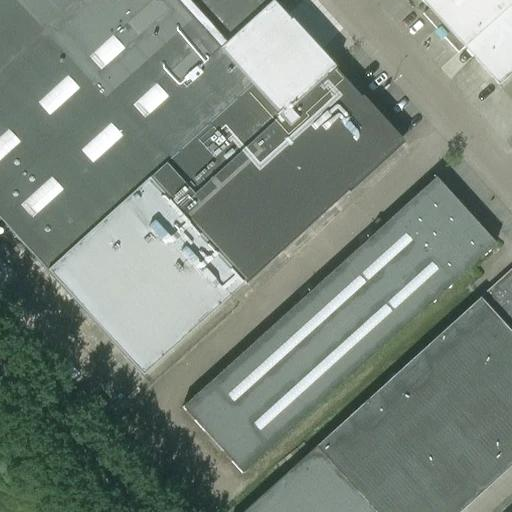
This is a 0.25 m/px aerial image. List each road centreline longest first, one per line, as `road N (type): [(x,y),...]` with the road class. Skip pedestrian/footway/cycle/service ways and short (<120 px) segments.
road 1 (unknown): [(0,255),(100,363),(137,381),(166,378),(331,229),(511,92)]
road 2 (unclassified): [(511,176),(352,0)]
